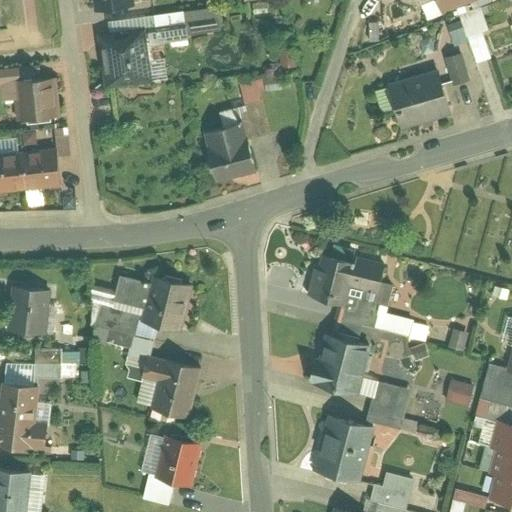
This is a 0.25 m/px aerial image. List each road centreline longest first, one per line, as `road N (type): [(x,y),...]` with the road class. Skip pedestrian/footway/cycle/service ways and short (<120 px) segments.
road 1 (residential): [(269,511),(255,211)]
road 2 (residential): [(102,235),(68,0)]
road 3 (residential): [(511,131),(307,193)]
road 4 (residential): [(307,193),(309,156),(359,0)]
road 5 (residential): [(255,211),(102,235)]
